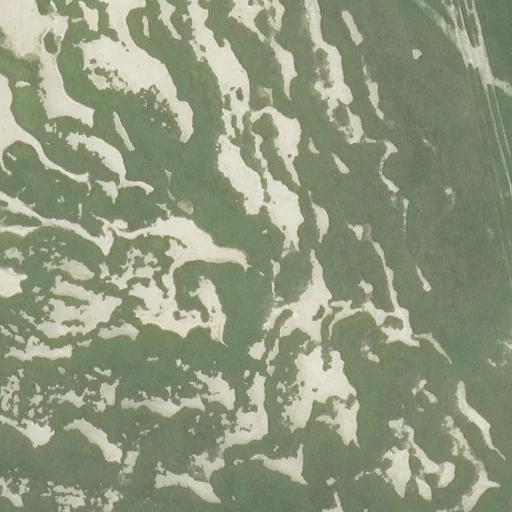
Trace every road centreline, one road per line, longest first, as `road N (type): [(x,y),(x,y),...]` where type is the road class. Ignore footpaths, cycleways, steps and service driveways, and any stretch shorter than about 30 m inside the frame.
road 1 (track): [(511,193),(466,0)]
road 2 (track): [(511,93),(413,0)]
